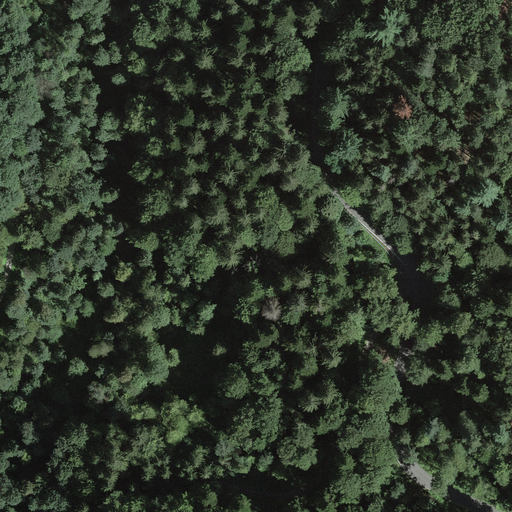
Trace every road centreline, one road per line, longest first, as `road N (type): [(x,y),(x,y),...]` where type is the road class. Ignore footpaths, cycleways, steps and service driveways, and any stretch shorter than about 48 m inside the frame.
road 1 (unclassified): [(490,511),(425,480),(394,437),(393,399),(424,298),(404,255),(335,189),(322,163),(322,73),(346,0)]
road 2 (track): [(103,511),(126,493),(175,477),(275,495),(299,489),(328,460),(359,360),(387,308),(422,284),(511,266)]
road 3 (track): [(0,441),(69,368),(142,216),(127,0)]
road 4 (track): [(0,99),(16,207),(0,298)]
